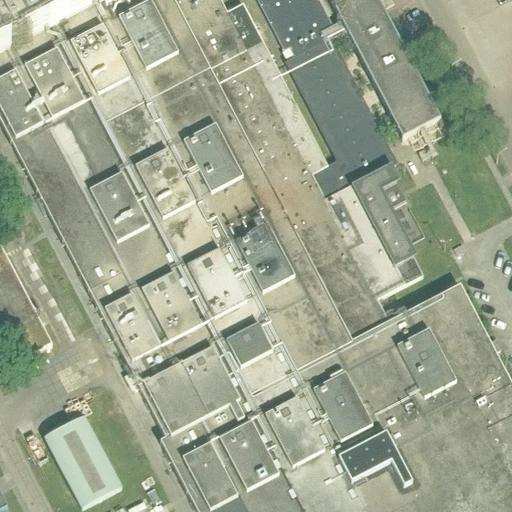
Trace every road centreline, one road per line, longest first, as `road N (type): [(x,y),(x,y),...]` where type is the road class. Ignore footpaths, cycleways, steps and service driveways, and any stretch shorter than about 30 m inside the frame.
road 1 (unknown): [(185,511),(106,362),(0,428)]
road 2 (unknown): [(511,324),(476,248),(481,231),(511,214)]
